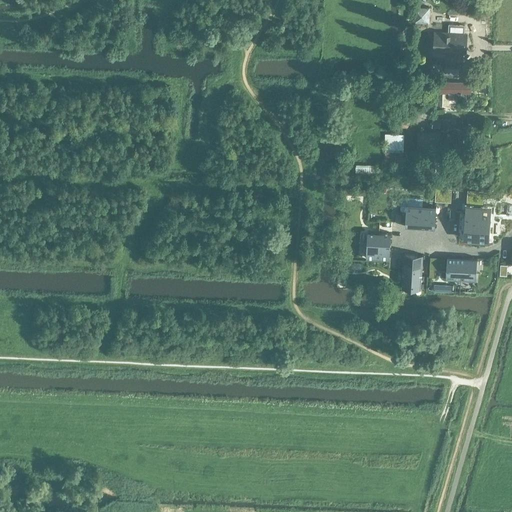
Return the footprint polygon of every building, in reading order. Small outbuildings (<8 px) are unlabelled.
[(415,6),(414,22),(430,22),(430,7),(415,6)] [(466,34),(465,34),(466,25),(449,24),(448,33),(435,33),(434,46),(435,46),(439,46),(439,50),(439,51),(465,52),(466,52),(467,34),(466,34)] [(370,89),(395,90),(394,96),(395,96),(396,105),(406,105),(405,96),(407,96),(407,82),(370,81),(370,89)] [(456,97),(456,92),(470,92),(471,82),(438,81),(438,92),(449,92),(449,97),(456,97)] [(439,93),(439,105),(447,105),(447,93),(439,93)] [(410,125),(410,115),(399,115),(399,125),(410,125)] [(442,128),(443,119),(432,118),(431,127),(442,128)] [(447,131),(441,131),(441,141),(446,141),(446,142),(449,142),(449,140),(469,140),(470,129),(451,129),(447,131)] [(439,155),(439,132),(418,131),(418,154),(439,155)] [(386,163),(395,163),(395,174),(404,174),(404,134),(387,133),(386,163)] [(469,152),(469,140),(449,140),(449,142),(450,142),(449,142),(449,146),(455,146),(455,151),(469,152)] [(357,163),(357,173),(378,172),(378,163),(357,163)] [(439,180),(440,164),(430,164),(429,179),(439,180)] [(401,196),(400,211),(406,211),(405,226),(435,228),(436,206),(423,205),(423,198),(401,196)] [(466,214),(465,239),(489,240),(493,240),(493,239),(493,233),(497,233),(497,232),(496,232),(497,224),(497,223),(494,223),(494,217),(495,205),(480,205),(479,212),(479,215),(466,214)] [(368,231),(366,258),(390,259),(391,233),(368,231)] [(404,253),(402,287),(403,288),(403,286),(420,287),(420,289),(421,289),(423,254),(422,254),(422,256),(405,255),(405,253),(404,253)] [(444,257),(443,274),(446,274),(446,279),(476,281),(476,280),(474,280),(475,258),(477,259),(477,258),(447,256),(447,257),(444,257)] [(478,285),(487,286),(488,274),(479,273),(478,285)]
